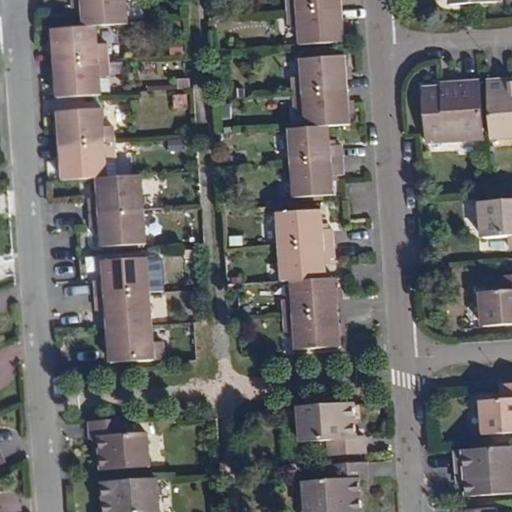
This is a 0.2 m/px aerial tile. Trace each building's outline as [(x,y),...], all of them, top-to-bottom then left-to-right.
[(84,24),(96,23),(128,20),(126,0),(72,0),(73,5),(76,5),(83,5),(84,14),(84,24)] [(301,24),(302,40),(344,37),(343,26),(342,14),(342,3),(290,7),(291,24),(301,24)] [(55,50),(55,59),(106,56),(105,41),(97,41),(96,23),(84,24),(53,26),(54,36),(55,50)] [(55,50),(54,36),(47,37),(48,50),(55,50)] [(348,86),(347,75),(346,63),(346,53),(303,55),(304,74),(295,75),(296,90),(348,86)] [(106,56),(55,59),(56,70),(57,83),(58,94),(100,91),(99,74),(107,74),(106,56)] [(511,79),(489,82),(492,139),(511,137),(511,79)] [(485,139),(481,82),(442,84),(442,87),(423,89),(427,143),(485,139)] [(306,107),(307,123),(330,122),(349,120),(349,109),(348,96),(348,86),(296,90),(296,107),(306,107)] [(61,133),(61,143),(112,139),(111,123),(102,123),(101,107),(59,109),(60,121),(61,133)] [(61,133),(60,121),(52,122),(52,133),(61,133)] [(292,124),(294,160),(344,156),(343,143),(331,143),(330,122),(307,123),(292,124)] [(63,167),(63,178),(99,175),(106,175),(105,157),(113,157),(112,139),(61,143),(62,154),(63,167)] [(63,167),(62,154),(54,154),(55,167),(63,167)] [(345,172),(344,156),(294,160),(295,194),(334,192),(333,173),(345,172)] [(90,197),(90,211),(144,207),(141,172),(106,175),(99,175),(99,187),(100,196),(94,197),(90,197)] [(511,198),(482,201),(484,236),(511,234),(511,198)] [(103,226),(103,237),(104,246),(146,243),(144,207),(90,211),(91,227),(97,226),(103,226)] [(283,244),(336,240),(335,227),(330,227),(325,227),(324,218),(323,208),(280,210),(283,244)] [(337,256),(336,240),(283,244),(285,279),(294,278),(328,276),(328,266),(327,256),(333,256),(337,256)] [(95,281),(96,294),(148,290),(145,257),(102,260),(103,270),(104,281),(98,281),(95,281)] [(511,274),(502,275),(503,290),(483,291),(485,324),(511,322),(511,274)] [(328,276),(294,278),(296,298),(286,298),(287,313),(340,309),(339,301),(339,288),(338,275),(328,276)] [(107,320),(107,327),(151,324),(148,290),(96,294),(96,311),(100,310),(106,310),(107,320)] [(341,322),(340,309),(287,313),(288,330),(298,330),(299,348),(342,345),(341,334),(341,322)] [(151,324),(107,327),(108,341),(109,353),(110,363),(162,359),(161,343),(152,344),(151,324)] [(511,383),(508,383),(509,399),(488,400),(491,432),(511,430),(511,383)] [(356,403),(302,407),(304,441),(332,439),(333,455),(368,452),(366,437),(359,437),(354,437),(352,421),(358,420),(356,403)] [(124,419),(89,422),(90,438),(92,438),(99,438),(101,455),(102,469),(149,466),(146,434),(125,436),(124,419)] [(99,438),(92,438),(94,456),(101,455),(99,438)] [(511,447),(460,451),(461,474),(469,474),(469,483),(470,496),(511,492),(511,447)] [(4,448),(3,449),(0,450),(0,467),(10,463),(4,448)] [(369,462),(335,465),(335,482),(308,483),(309,511),(364,511),(364,494),(357,494),(356,479),(362,479),(370,479),(369,462)] [(469,474),(461,474),(461,483),(469,483),(469,474)] [(110,511),(158,511),(156,479),(103,482),(104,501),(109,501),(110,511)]
